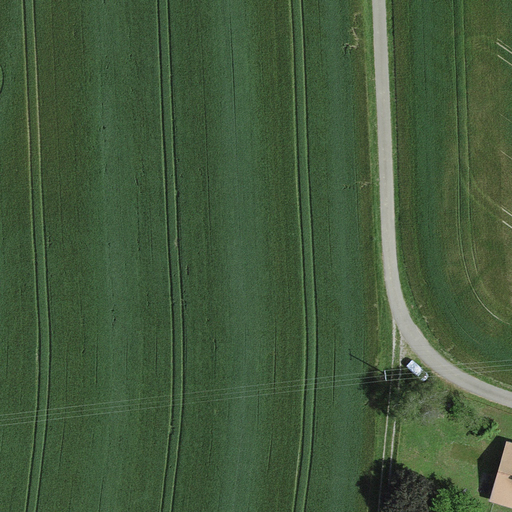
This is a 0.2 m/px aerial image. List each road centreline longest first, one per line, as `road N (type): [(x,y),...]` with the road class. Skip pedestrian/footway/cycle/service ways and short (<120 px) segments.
road 1 (track): [(511,398),(461,381),(435,361),(402,312),(389,238),(380,0)]
road 2 (track): [(402,312),(382,511)]
